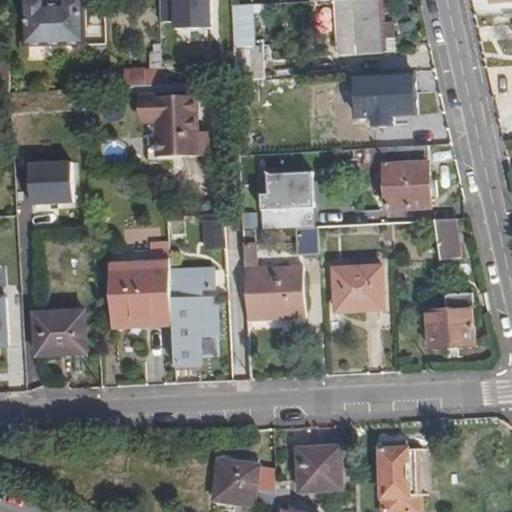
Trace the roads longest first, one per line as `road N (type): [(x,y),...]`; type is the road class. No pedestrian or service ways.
road 1 (residential): [(0,418),(511,393)]
road 2 (residential): [(511,281),(447,0)]
